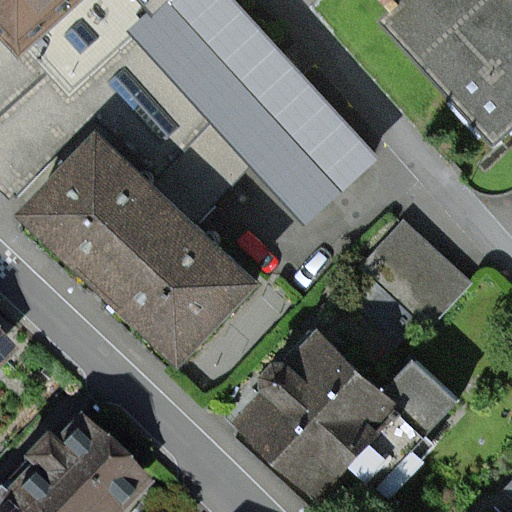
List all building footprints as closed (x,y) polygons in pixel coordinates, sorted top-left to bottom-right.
[(0,0),(0,21),(70,94),(134,36),(251,165),(306,224),(379,157),(237,0),(0,0)] [(511,0),(391,0),(398,7),(388,17),(502,143),(511,134),(511,0)] [(70,94),(0,21),(0,177),(19,195),(59,153),(66,161),(93,136),(193,224),(251,165),(134,36),(70,94)] [(66,161),(17,217),(59,258),(77,239),(116,274),(158,315),(141,333),(176,369),(258,284),(193,224),(93,136),(66,161)] [(403,225),(363,268),(428,328),(469,285),(403,225)] [(277,391),(250,420),(327,491),(371,444),(396,468),(458,401),(418,364),(388,397),(326,339),(299,369),(287,357),(265,380),(269,385),(277,391)] [(0,493),(0,511),(112,511),(138,486),(75,426),(52,451),(45,445),(41,441),(23,461),(33,471),(6,499),(0,493)]
